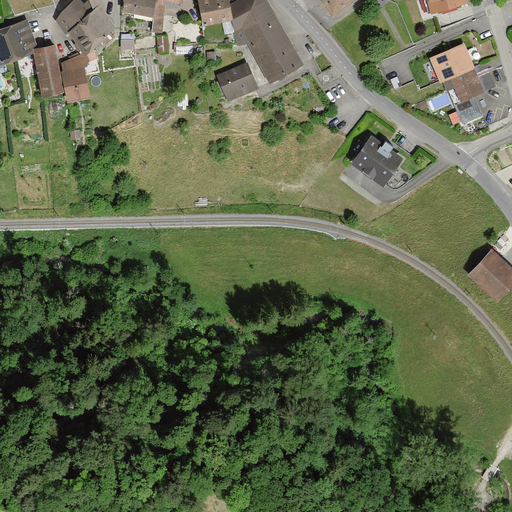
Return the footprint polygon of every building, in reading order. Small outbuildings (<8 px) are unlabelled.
[(62,29),(87,8),(80,0),(68,0),(50,15),(62,29)] [(119,0),(117,9),(148,15),(150,0),(119,0)] [(227,18),(225,0),(194,0),(197,22),(227,18)] [(233,0),(226,4),(229,19),(264,82),(300,63),(264,0),(233,0)] [(350,0),(315,0),(326,16),(350,0)] [(428,0),(433,14),(469,4),(467,0),(428,0)] [(87,8),(62,29),(61,30),(80,52),(112,25),(93,2),(87,8)] [(149,30),(159,31),(162,4),(151,3),(149,30)] [(0,27),(0,41),(7,59),(31,49),(32,45),(23,20),(0,27)] [(157,53),(165,52),(165,34),(156,35),(157,53)] [(52,42),(32,45),(31,49),(36,92),(59,89),(54,59),(52,42)] [(54,59),(59,89),(61,103),(87,100),(80,55),(54,59)] [(245,61),(212,75),(222,100),(255,86),(245,61)] [(470,65),(438,78),(448,102),(480,89),(470,65)] [(452,106),(459,123),(481,113),(474,96),(452,106)] [(345,162),(381,185),(401,155),(365,132),(345,162)] [(511,269),(488,248),(464,273),(494,300),(511,279),(511,269)]
